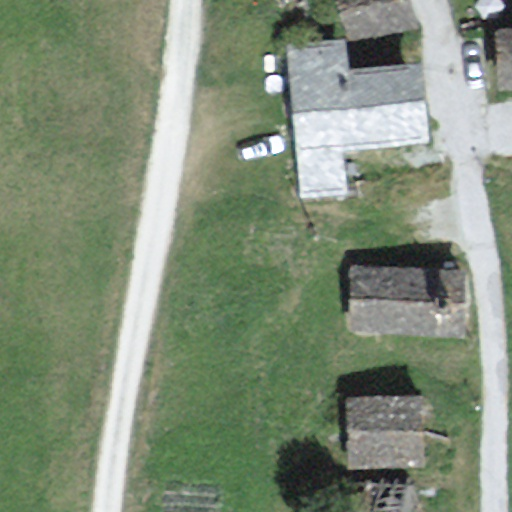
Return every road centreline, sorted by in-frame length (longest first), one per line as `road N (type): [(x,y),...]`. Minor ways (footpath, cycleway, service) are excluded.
road 1 (residential): [(424,0),(482,252),(493,511)]
road 2 (track): [(106,511),(181,0)]
